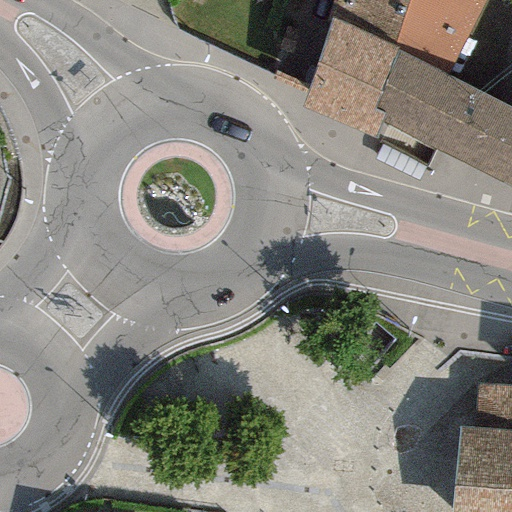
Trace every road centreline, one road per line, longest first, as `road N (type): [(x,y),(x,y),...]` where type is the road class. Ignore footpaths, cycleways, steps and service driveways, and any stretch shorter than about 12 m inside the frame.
road 1 (residential): [(43,464),(293,504),(292,511)]
road 2 (primary): [(265,217),(385,230),(511,263)]
road 3 (primary): [(265,217),(260,167),(231,127),(209,114),(159,108),(113,128)]
road 4 (primary): [(108,269),(169,295),(202,290),(231,274),(265,217)]
road 5 (primary): [(0,12),(32,34),(113,128)]
road 6 (primary): [(113,128),(80,181),(88,244),(108,269)]
road 7 (tertiary): [(43,464),(56,447),(66,401),(50,358),(34,341)]
